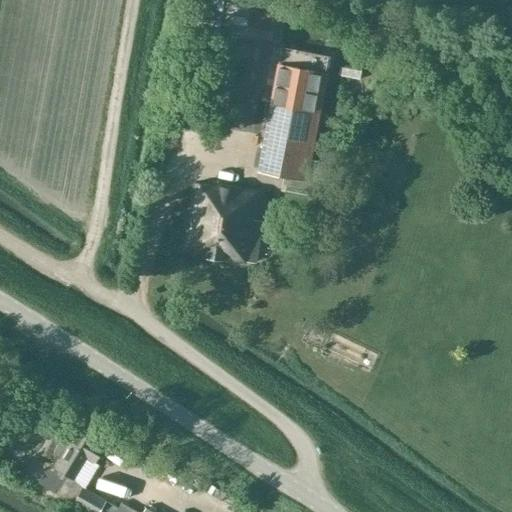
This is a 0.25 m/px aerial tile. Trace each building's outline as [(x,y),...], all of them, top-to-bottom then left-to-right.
[(279,65),(256,170),(305,181),(328,75),(279,65)] [(209,103),(234,105),(235,87),(210,85),(209,103)] [(252,219),(256,190),(210,183),(210,187),(192,184),(182,253),(206,256),(208,261),(217,262),(220,259),(255,264),(262,221),(252,219)] [(30,396),(17,402),(25,419),(38,413),(30,396)] [(46,470),(39,483),(73,503),(88,511),(154,511),(144,506),(141,511),(126,511),(106,500),(82,485),(74,479),(86,459),(94,463),(103,447),(96,443),(99,437),(90,431),(79,425),(66,445),(62,443),(58,444),(53,451),(55,456),(59,458),(54,466),(46,470)] [(122,434),(112,449),(132,463),(142,449),(122,434)]
